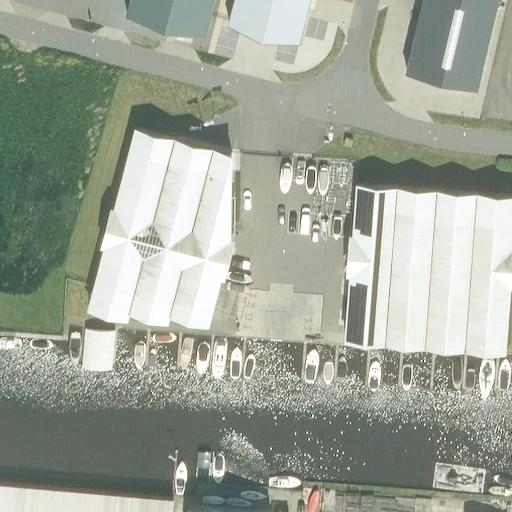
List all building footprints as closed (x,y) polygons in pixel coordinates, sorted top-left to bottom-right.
[(130,0),(127,13),(128,14),(129,13),(204,32),(204,34),(205,34),(213,0),(130,0)] [(234,0),(229,22),(242,27),(242,25),(286,36),(285,38),(299,40),(309,0),(234,0)] [(425,0),(409,71),(480,88),(500,0),(425,0)] [(232,153),(174,138),(135,127),(88,302),(109,308),(110,304),(128,309),(129,305),(150,311),(151,307),(169,312),(170,308),(191,313),(192,309),(210,315),(231,235),(231,194),(232,153)] [(351,147),(353,139),(346,137),(344,145),(351,147)] [(506,346),(511,265),(511,195),(357,183),(346,334),(506,346)] [(0,511),(171,511),(173,497),(0,481),(0,511)] [(189,503),(188,511),(270,511),(271,510),(189,503)]
